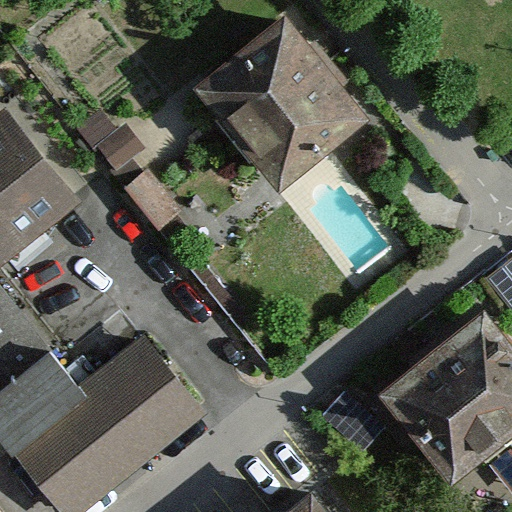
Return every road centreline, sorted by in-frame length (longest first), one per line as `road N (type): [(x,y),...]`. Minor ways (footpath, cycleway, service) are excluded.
road 1 (residential): [(135,511),(511,225)]
road 2 (residential): [(340,0),(511,213)]
